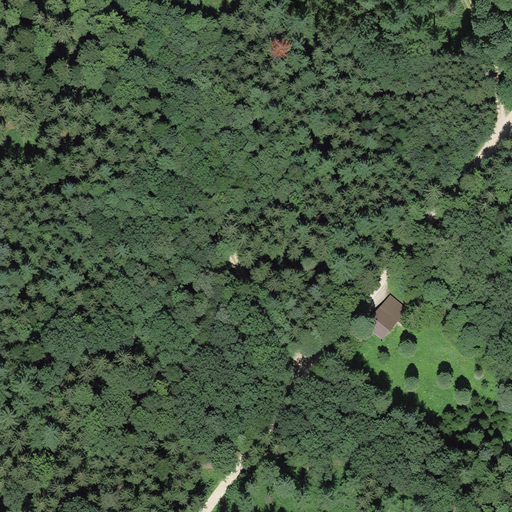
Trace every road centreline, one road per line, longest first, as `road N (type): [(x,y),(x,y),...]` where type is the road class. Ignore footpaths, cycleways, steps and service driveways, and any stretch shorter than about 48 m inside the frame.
road 1 (track): [(511,123),(207,511)]
road 2 (track): [(92,0),(291,404)]
road 3 (track): [(491,149),(493,108),(461,0)]
